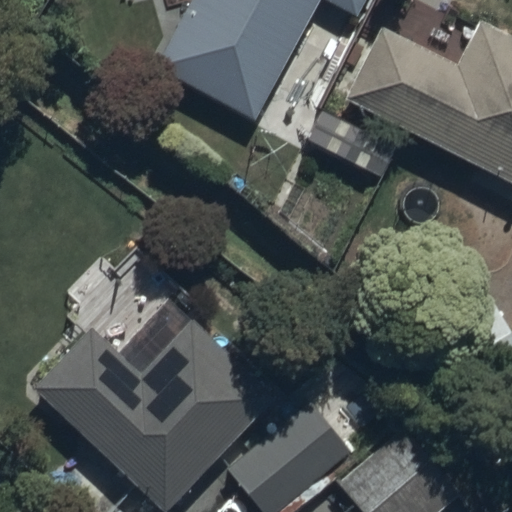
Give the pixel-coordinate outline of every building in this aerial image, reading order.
[(186,0),(157,54),(253,106),(311,0),(345,0),(356,5),(358,0),(186,0)] [(378,17),(343,88),(511,171),(511,25),(488,14),(466,60),(378,17)] [(320,105),(306,134),(378,170),(393,141),(320,105)] [(511,350),(511,329),(478,273),(432,301),(476,373),(511,350)] [(91,318),(34,377),(163,502),(273,387),(191,308),(138,363),(91,318)] [(310,398),(227,462),(264,511),(347,447),(310,398)] [(348,499),(358,511),(443,511),(462,497),(417,442),(348,499)]
